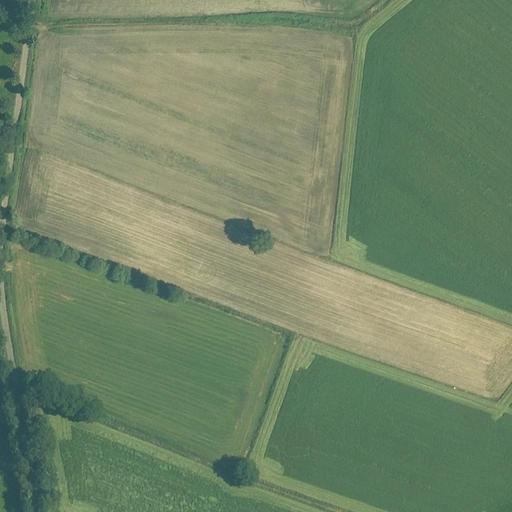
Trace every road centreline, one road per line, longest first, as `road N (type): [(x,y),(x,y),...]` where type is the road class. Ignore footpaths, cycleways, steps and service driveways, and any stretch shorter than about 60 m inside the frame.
road 1 (unclassified): [(0,274),(32,0)]
road 2 (unclassified): [(35,511),(0,276)]
